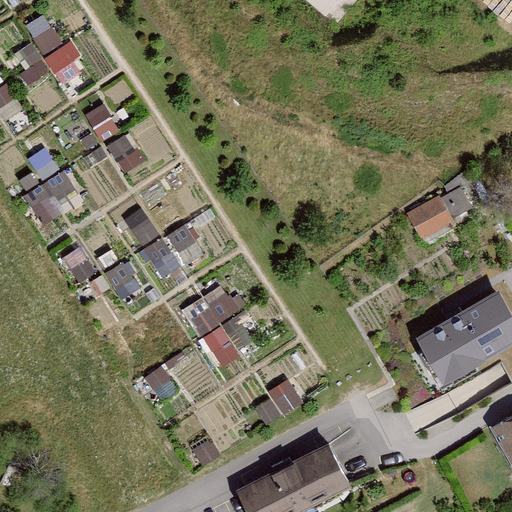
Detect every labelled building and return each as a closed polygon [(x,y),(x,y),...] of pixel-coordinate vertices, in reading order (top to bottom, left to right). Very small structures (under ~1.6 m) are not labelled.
[(363,0),(303,0),(337,29),(363,0)] [(511,0),(481,0),(511,23),(511,0)] [(43,13),(25,25),(43,53),(61,41),(43,13)] [(64,77),(84,51),(64,37),(44,62),(64,77)] [(105,103),(86,113),(101,140),(119,129),(105,103)] [(108,144),(125,171),(144,159),(127,132),(108,144)] [(24,188),(38,222),(82,203),(67,169),(24,188)] [(406,215),(420,242),(455,223),(441,196),(406,215)] [(149,217),(134,225),(142,242),(158,234),(149,217)] [(207,351),(229,341),(219,319),(237,311),(225,285),(184,303),(207,351)] [(411,377),(435,417),(511,375),(511,326),(511,324),(411,377)] [(511,423),(501,430),(511,450),(511,423)] [(31,424),(0,439),(0,511),(93,511),(96,507),(60,437),(31,424)] [(242,494),(251,511),(302,511),(355,485),(335,447),(283,473),(242,494)]
